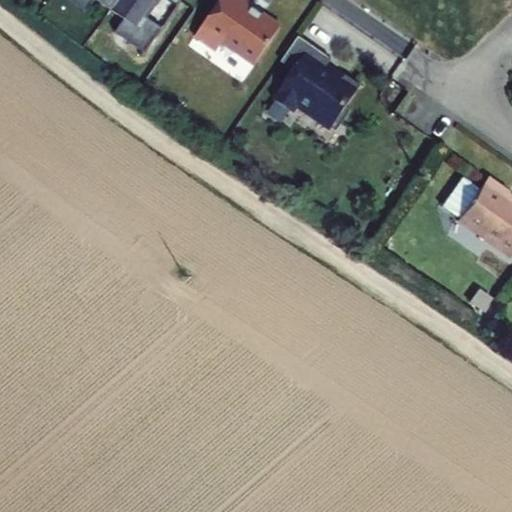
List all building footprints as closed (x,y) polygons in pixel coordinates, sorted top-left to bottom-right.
[(67,0),(85,12),(93,0),(95,0),(123,20),(114,32),(143,52),(160,28),(145,18),(155,5),(148,0),(67,0)] [(243,0),(219,0),(193,38),(215,52),(221,44),(253,66),(280,27),(261,15),(260,16),(251,9),(252,6),(243,0)] [(297,38),(280,62),(292,71),(310,46),(297,38)] [(292,71),(272,100),(292,114),(298,106),(336,132),(350,111),(346,108),(361,86),(344,75),(341,79),(324,67),(329,60),(310,46),(292,71)] [(508,193),(486,177),(477,190),(460,178),(439,208),(509,257),(511,253),(511,203),(504,198),(508,193)]
